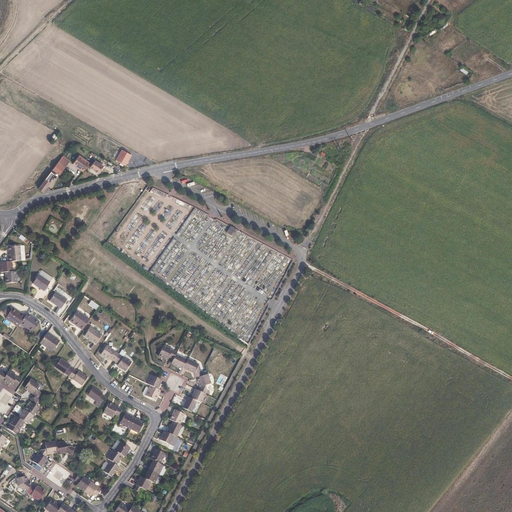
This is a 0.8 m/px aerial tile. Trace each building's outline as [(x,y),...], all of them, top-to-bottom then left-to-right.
[(131,155),(121,150),(115,160),(125,165),(131,155)] [(89,163),(79,156),(72,165),(73,166),(83,172),(89,163)] [(62,157),(57,164),(64,169),(69,162),(62,157)] [(90,169),(95,172),(100,165),(95,162),(90,169)] [(59,175),(64,169),(57,164),(53,170),(54,171),(59,175)] [(100,165),(95,172),(98,174),(103,167),(100,165)] [(50,184),(46,180),(39,189),(43,192),(50,184)] [(134,200),(142,185),(137,183),(129,198),(134,200)] [(236,228),(231,226),(228,232),(233,235),(236,228)] [(10,262),(12,261),(18,261),(18,256),(21,255),(20,246),(9,247),(10,262)] [(6,272),(13,271),(12,261),(10,262),(1,262),(2,272),(6,272)] [(17,271),(13,271),(6,272),(6,283),(17,282),(17,271)] [(51,282),(39,275),(33,283),(44,292),(51,282)] [(67,300),(56,292),(50,301),(61,309),(67,300)] [(22,314),(13,308),(12,309),(21,316),(22,314)] [(18,326),(20,323),(25,316),(22,314),(21,316),(12,309),(6,317),(18,326)] [(89,320),(78,312),(71,321),(79,327),(78,328),(82,331),(89,320)] [(27,313),(25,316),(20,323),(33,331),(38,323),(29,317),(29,315),(27,313)] [(39,322),(29,315),(29,317),(38,323),(39,322)] [(102,335),(90,328),(84,336),(96,344),(102,335)] [(50,334),(47,332),(40,343),(52,352),(58,343),(49,336),(50,334)] [(59,341),(50,334),(49,336),(58,343),(59,341)] [(114,361),(119,354),(107,345),(100,354),(108,360),(110,358),(114,361)] [(169,357),(174,359),(176,355),(177,352),(163,346),(158,356),(167,360),(169,357)] [(131,362),(119,354),(114,361),(118,364),(117,365),(125,371),(131,362)] [(183,369),(183,367),(187,360),(176,355),(174,359),(172,363),(183,369)] [(55,367),(69,376),(73,369),(69,366),(69,365),(61,359),(55,367)] [(198,377),(203,376),(199,364),(188,359),(187,360),(183,367),(195,373),(197,378),(198,377)] [(73,369),(69,376),(82,385),(87,377),(78,371),(77,372),(73,369)] [(7,373),(2,379),(11,385),(13,382),(17,385),(21,379),(9,370),(7,373)] [(203,376),(198,377),(200,387),(199,391),(206,394),(208,390),(206,385),(211,383),(208,374),(203,376)] [(147,384),(150,385),(157,389),(162,380),(159,379),(159,378),(152,375),(147,384)] [(32,393),(33,397),(38,396),(41,396),(40,392),(36,389),(39,384),(31,378),(24,388),(32,393)] [(157,389),(150,385),(145,395),(155,400),(159,394),(159,392),(160,390),(157,389)] [(102,393),(93,387),(87,396),(100,405),(106,397),(102,394),(102,393)] [(201,403),(206,394),(199,391),(196,389),(191,398),(197,401),(201,403)] [(31,402),(25,410),(33,416),(34,416),(40,408),(35,405),(38,400),(38,396),(33,397),(30,398),(31,402)] [(191,398),(188,396),(183,408),(192,412),(197,401),(191,398)] [(122,409),(109,402),(103,412),(113,417),(114,414),(119,416),(122,409)] [(18,417),(25,422),(28,424),(33,416),(25,410),(24,409),(18,417)] [(170,420),(173,421),(179,424),(184,414),(175,409),(170,420)] [(120,424),(129,428),(135,418),(126,413),(120,424)] [(25,422),(18,417),(15,415),(9,423),(19,430),(25,422)] [(135,418),(129,428),(138,433),(143,422),(135,418)] [(168,432),(174,436),(176,437),(182,425),(179,424),(173,421),(168,432)] [(174,436),(168,432),(164,431),(160,440),(170,445),(174,436)] [(121,442),(118,440),(112,448),(113,449),(115,450),(121,442)] [(47,454),(56,453),(55,443),(54,441),(45,443),(46,449),(41,450),(39,453),(45,457),(47,454)] [(65,442),(55,443),(56,453),(57,455),(67,453),(71,455),(75,449),(72,446),(66,448),(65,442)] [(115,450),(122,455),(124,457),(130,448),(121,442),(115,450)] [(116,465),(122,455),(115,450),(113,449),(107,458),(111,461),(116,465)] [(154,460),(160,463),(165,454),(155,449),(150,459),(154,460)] [(48,459),(45,457),(39,453),(33,461),(42,468),(48,459)] [(160,463),(154,460),(149,469),(159,474),(164,465),(160,463)] [(119,466),(116,465),(111,461),(104,471),(112,477),(119,466)] [(149,469),(145,478),(151,481),(155,483),(159,474),(149,469)] [(85,491),(91,482),(79,474),(78,476),(75,481),(79,483),(78,486),(85,491)] [(137,485),(140,487),(142,488),(146,490),(151,481),(145,478),(140,476),(136,485),(137,485)] [(26,492),(31,486),(32,484),(27,481),(25,481),(24,477),(17,478),(18,487),(26,492)] [(91,482),(85,491),(92,495),(93,493),(98,496),(102,489),(91,482)] [(31,486),(26,492),(38,501),(45,491),(37,486),(35,488),(31,486)] [(56,511),(60,506),(51,500),(45,509),(49,511),(56,511)] [(128,511),(130,509),(121,502),(115,511),(128,511)]
